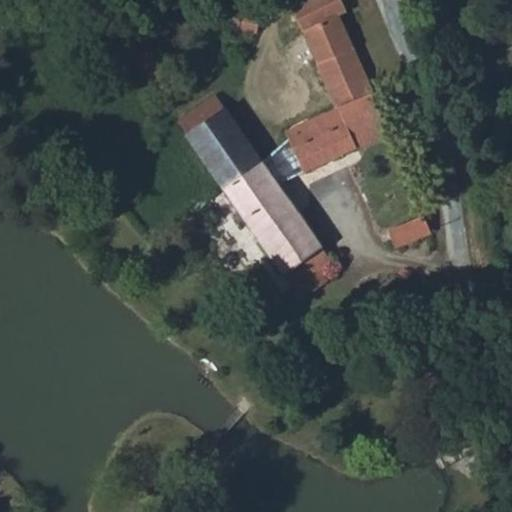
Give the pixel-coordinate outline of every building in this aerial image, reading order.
[(340,0),(306,0),(292,8),(337,110),(374,95),(339,17),(346,13),(340,0)] [(260,20),(239,16),(233,17),(234,27),(256,32),(260,20)] [(132,58),(143,48),(133,38),(123,49),(132,58)] [(132,58),(152,79),(163,69),(143,48),(132,58)] [(161,89),(172,79),(163,69),(152,79),(161,89)] [(176,123),(186,138),(226,110),(215,95),(176,123)] [(384,117),(374,95),(337,110),(343,125),(334,128),(327,114),(285,132),(304,173),(355,151),(347,133),(384,117)] [(234,183),(263,163),(226,110),(186,138),(223,190),(234,183)] [(263,163),(234,183),(255,211),(283,192),(263,163)] [(306,282),(313,293),(329,282),(322,271),(333,264),(283,192),(255,211),(244,219),(295,291),(306,282)] [(402,248),(438,233),(430,215),(395,230),(402,248)]
